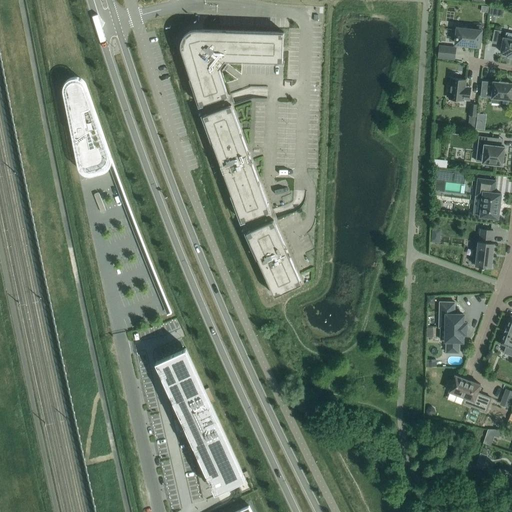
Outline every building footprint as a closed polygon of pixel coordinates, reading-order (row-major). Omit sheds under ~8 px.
[(479,46),(482,25),(477,25),(476,30),(457,28),(457,30),(455,30),(455,29),(454,37),(454,36),(456,37),(456,43),(464,44),(464,45),(471,45),(479,46)] [(283,62),(284,32),(196,29),(194,29),(193,29),(191,30),(190,30),(189,31),(188,32),(186,33),(185,34),(184,35),(183,36),(183,37),(182,39),(182,40),(181,41),(181,42),(181,44),(181,45),(181,46),(181,47),(181,48),(181,49),(200,105),(228,95),(219,68),(225,60),(283,62)] [(500,31),(494,30),(492,42),(498,44),(498,43),(503,44),(501,52),(508,54),(507,55),(511,55),(511,33),(506,32),(505,38),(504,38),(499,37),(500,31)] [(454,59),(455,47),(439,45),(438,58),(454,59)] [(470,100),(471,89),(464,89),(466,79),(452,78),(451,85),(448,85),(448,91),(450,91),(449,99),(463,100),(463,99),(470,100)] [(98,128),(84,86),(82,84),(81,82),(79,81),(76,80),(74,80),(71,81),(69,82),(68,84),(66,86),(66,88),(66,91),(81,165),(81,167),(83,169),(84,170),(86,171),(89,172),(91,172),(102,169),(105,168),(107,166),(108,163),(109,160),(108,157),(104,143),(99,145),(96,137),(97,137),(98,136),(97,135),(97,134),(96,133),(95,133),(93,130),(98,128)] [(511,97),(511,83),(507,83),(507,82),(500,81),(500,82),(494,81),(493,82),(482,81),(481,96),(492,97),(491,102),(500,103),(501,98),(511,99),(511,98),(511,97)] [(476,116),(477,104),(470,103),(469,115),(476,116)] [(270,210),(231,105),(203,115),(242,221),(270,210)] [(498,146),(498,138),(479,136),(476,161),(483,162),(502,164),(503,162),(506,163),(507,155),(504,155),(504,147),(498,146)] [(455,181),(456,172),(438,169),(437,178),(455,181)] [(483,196),(480,216),(498,218),(501,193),(494,192),(496,180),(478,178),(476,195),(483,196)] [(302,283),(274,220),(246,232),(275,295),(302,283)] [(484,267),(491,268),(494,243),(492,242),(493,230),(481,228),(479,241),(478,241),(477,249),(475,249),(474,250),(473,256),(474,257),(476,257),(475,266),(482,267),(482,268),(484,268),(484,267)] [(435,230),(435,245),(443,245),(443,230),(435,230)] [(153,278),(140,281),(142,289),(143,289),(147,302),(159,299),(155,285),(153,278)] [(454,314),(455,302),(440,302),(439,327),(441,327),(441,340),(445,340),(445,341),(446,341),(446,352),(459,353),(460,341),(463,341),(463,333),(466,333),(467,322),(463,322),(464,314),(454,314)] [(155,322),(166,319),(162,307),(151,310),(155,322)] [(148,311),(137,313),(140,326),(151,323),(148,311)] [(511,315),(511,316),(507,327),(506,327),(504,332),(505,332),(501,343),(506,345),(504,353),(511,355),(511,315)] [(186,349),(157,362),(213,486),(243,473),(186,349)] [(426,359),(425,367),(436,367),(437,359),(426,359)] [(449,389),(449,391),(465,397),(463,403),(486,412),(491,398),(477,392),(480,384),(455,375),(452,381),(449,380),(445,388),(449,389)] [(511,408),(511,391),(508,390),(503,406),(511,408)]
